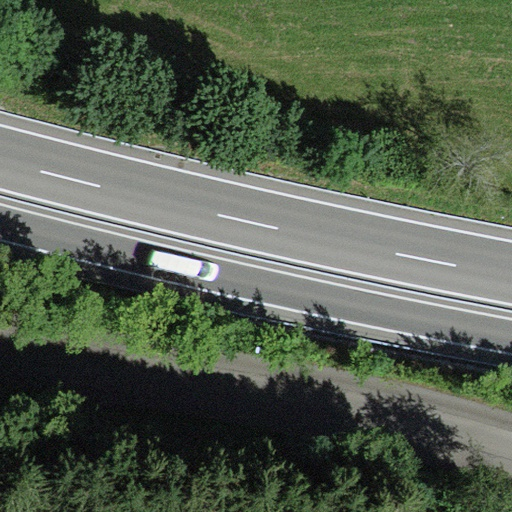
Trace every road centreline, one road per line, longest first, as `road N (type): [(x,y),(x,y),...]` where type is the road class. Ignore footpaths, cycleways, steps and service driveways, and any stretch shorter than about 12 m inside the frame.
road 1 (trunk): [(0,218),(232,278),(511,336)]
road 2 (trunk): [(511,275),(0,159)]
road 3 (residential): [(0,361),(207,395),(511,462)]
